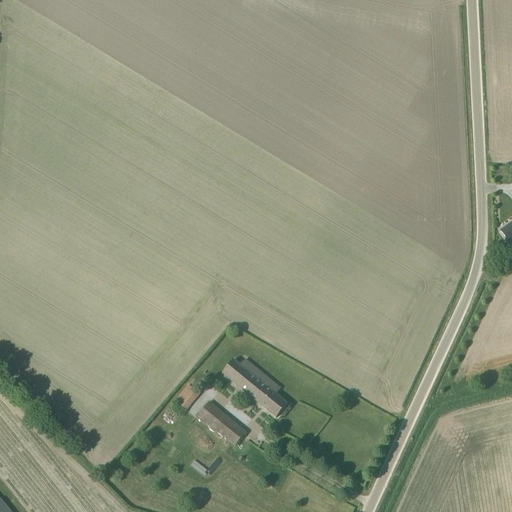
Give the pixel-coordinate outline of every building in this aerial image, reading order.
[(511,223),(501,231),(509,242),(511,239),(511,223)] [(241,364),(234,359),(222,374),(276,418),(287,404),(276,395),(281,389),(245,359),(241,364)] [(186,411),(200,394),(188,385),(175,401),(186,411)] [(235,446),(246,433),(209,402),(198,416),(235,446)] [(215,457),(205,471),(211,475),(221,460),(215,457)] [(201,473),(204,470),(194,460),(191,464),(201,473)] [(0,498),(0,511),(10,511),(0,499),(0,498)]
